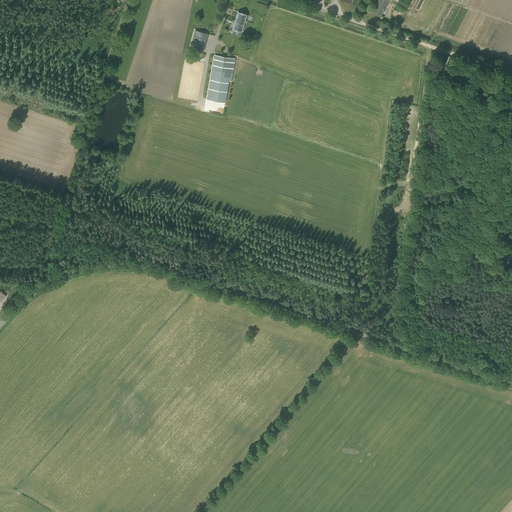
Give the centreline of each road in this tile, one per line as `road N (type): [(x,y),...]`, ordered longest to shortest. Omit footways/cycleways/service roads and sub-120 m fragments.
road 1 (unclassified): [(511,382),(139,267),(98,267),(53,281),(0,324)]
road 2 (track): [(376,31),(511,74)]
